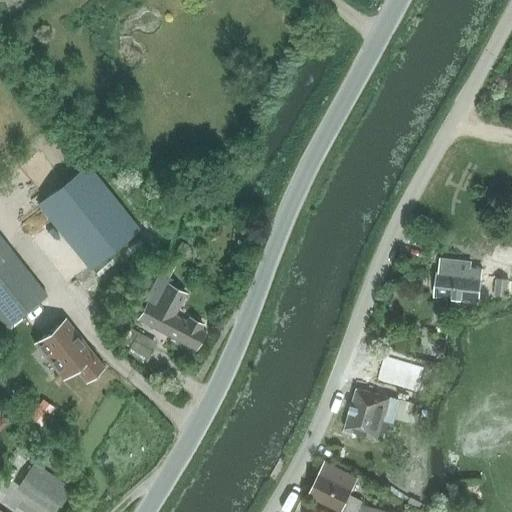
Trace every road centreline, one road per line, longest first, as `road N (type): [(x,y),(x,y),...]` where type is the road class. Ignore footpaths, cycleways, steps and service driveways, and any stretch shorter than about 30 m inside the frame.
road 1 (unclassified): [(154,511),(244,360),(293,227),(406,0)]
road 2 (tertiary): [(277,511),(313,457),(406,210),(511,14)]
